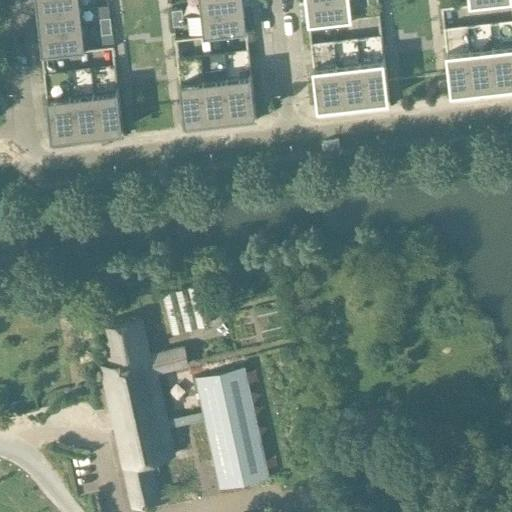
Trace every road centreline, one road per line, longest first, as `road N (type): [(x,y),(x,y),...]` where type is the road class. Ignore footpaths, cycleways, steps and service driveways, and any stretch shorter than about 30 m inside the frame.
road 1 (residential): [(8,0),(23,133),(42,161),(288,134)]
road 2 (residential): [(288,134),(511,108)]
road 3 (residential): [(288,134),(273,0)]
